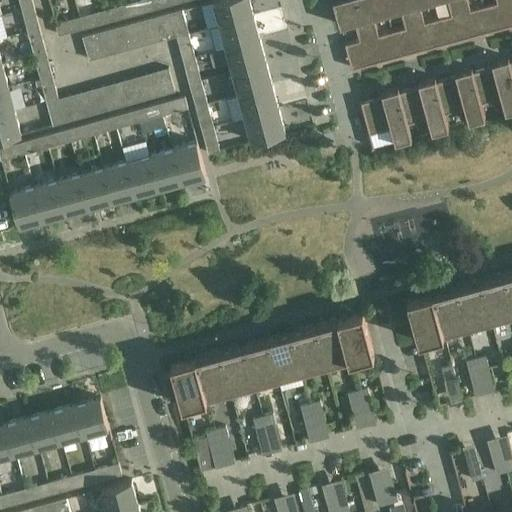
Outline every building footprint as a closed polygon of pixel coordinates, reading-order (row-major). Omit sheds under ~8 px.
[(35,5),(33,0),(20,0),(23,8),(35,5)] [(154,9),(150,0),(141,0),(127,4),(130,15),(154,9)] [(176,3),(174,0),(150,0),(154,9),(176,3)] [(255,15),(250,0),(217,0),(215,1),(222,24),(255,15)] [(376,62),(358,0),(334,0),(341,26),(355,22),(360,39),(346,43),(353,68),(376,62)] [(387,13),(383,0),(358,0),(376,62),(399,56),(392,30),(378,34),(373,17),(387,13)] [(422,50),(408,0),(383,0),(387,13),(402,9),(406,27),(392,30),(399,56),(422,50)] [(434,0),(433,0),(408,0),(422,50),(445,43),(438,18),(424,22),(419,4),(434,0)] [(468,37),(458,0),(433,0),(434,0),(435,0),(448,0),(453,14),(438,18),(445,43),(468,37)] [(458,0),(468,37),(492,31),(485,5),(471,9),(468,0),(458,0)] [(511,25),(511,14),(508,0),(498,0),(499,2),(485,5),(492,31),(511,25)] [(130,15),(127,4),(103,11),(107,22),(130,15)] [(41,28),(35,5),(23,8),(29,32),(41,28)] [(190,33),(183,9),(172,13),(178,35),(178,36),(190,33)] [(107,22),(103,11),(80,17),(83,28),(107,22)] [(178,35),(172,13),(161,16),(167,38),(178,35)] [(261,37),(255,15),(222,24),(228,47),(261,37)] [(167,38),(161,16),(150,19),(156,41),(167,38)] [(60,34),(83,28),(80,17),(57,23),(60,34)] [(156,41),(150,19),(139,22),(145,44),(156,41)] [(145,44),(139,22),(128,25),(134,47),(145,44)] [(134,47),(128,25),(117,28),(123,50),(134,47)] [(47,52),(41,28),(29,32),(35,55),(47,52)] [(123,50),(117,28),(106,31),(112,53),(123,50)] [(112,53),(106,31),(95,33),(101,56),(112,53)] [(101,56),(95,33),(84,37),(90,59),(101,56)] [(196,57),(190,33),(178,36),(184,59),(196,57)] [(267,61),(261,37),(228,47),(234,70),(267,61)] [(53,75),(47,52),(35,55),(41,78),(53,75)] [(202,79),(196,57),(184,59),(190,82),(202,79)] [(511,67),(510,61),(509,58),(493,62),(494,66),(473,71),(482,103),(502,97),(506,112),(511,110),(511,67)] [(297,75),(311,73),(309,59),(295,60),(297,75)] [(274,84),(267,61),(234,70),(240,93),(274,84)] [(169,67),(158,71),(165,94),(176,91),(169,67)] [(486,117),(482,103),(473,71),(472,68),(456,72),(457,76),(437,81),(445,113),(466,107),(469,122),(486,117)] [(165,94),(158,71),(147,74),(154,97),(165,94)] [(154,97),(147,74),(136,77),(143,100),(154,97)] [(60,98),(53,75),(41,78),(42,79),(48,102),(60,98)] [(143,100),(136,77),(125,80),(132,103),(143,100)] [(449,127),(445,113),(437,81),(436,78),(419,82),(420,86),(400,91),(408,123),(429,117),(433,132),(449,127)] [(208,102),(202,80),(202,79),(190,82),(197,105),(208,102)] [(132,103),(125,80),(114,83),(121,106),(132,103)] [(121,106),(114,83),(104,86),(110,110),(121,106)] [(280,107),(274,84),(240,93),(247,116),(280,107)] [(110,110),(104,86),(93,89),(99,113),(110,110)] [(0,113),(12,110),(6,88),(6,87),(0,88),(0,113)] [(408,123),(400,91),(399,88),(382,92),(383,96),(362,102),(370,133),(392,127),(396,142),(412,137),(408,123)] [(99,113),(93,89),(82,92),(89,116),(99,113)] [(89,116),(82,92),(71,95),(78,119),(89,116)] [(78,119),(71,95),(60,98),(66,122),(78,119)] [(186,96),(162,103),(165,114),(189,108),(186,96)] [(66,122),(60,98),(48,102),(54,125),(66,122)] [(214,125),(208,102),(197,105),(203,128),(214,125)] [(165,114),(162,103),(139,109),(142,121),(165,114)] [(287,132),(280,107),(247,116),(253,141),(287,132)] [(131,124),(142,121),(139,109),(127,113),(131,124)] [(0,140),(19,135),(13,111),(12,110),(0,113),(0,140)] [(108,131),(119,127),(116,116),(105,119),(108,131)] [(84,137),(96,134),(93,122),(81,125),(84,137)] [(221,150),(214,125),(203,128),(209,152),(221,150)] [(61,144),(73,140),(70,129),(58,132),(61,144)] [(26,153),(50,147),(47,135),(23,142),(26,153)] [(207,175),(198,141),(175,148),(184,181),(207,175)] [(26,153),(23,142),(0,148),(0,150),(2,160),(26,153)] [(184,181),(175,148),(152,154),(161,187),(184,181)] [(161,187),(152,154),(129,160),(138,194),(161,187)] [(138,194),(129,160),(105,167),(108,177),(114,200),(138,194)] [(108,177),(105,167),(82,173),(90,207),(114,200),(108,177)] [(90,207),(82,173),(59,179),(68,213),(90,207)] [(68,213),(59,179),(35,186),(45,219),(68,213)] [(45,219),(35,186),(11,192),(20,226),(45,219)] [(511,315),(511,303),(504,273),(481,280),(492,321),(511,315)] [(492,321),(481,280),(457,286),(468,327),(492,321)] [(468,327),(457,286),(434,292),(445,333),(468,327)] [(445,333),(434,292),(410,299),(421,340),(445,333)] [(363,312),(337,319),(348,360),(374,352),(363,312)] [(348,360),(337,319),(314,325),(325,366),(348,360)] [(325,366),(314,325),(291,331),(302,372),(325,366)] [(302,372),(291,331),(268,337),(279,378),(302,372)] [(279,378),(268,337),(245,344),(256,385),(279,378)] [(256,385),(245,344),(222,350),(233,391),(256,385)] [(233,391),(222,350),(199,356),(210,397),(233,391)] [(487,355),(477,358),(480,369),(490,367),(487,355)] [(210,397),(199,356),(173,363),(184,404),(210,397)] [(480,369),(477,358),(467,360),(470,372),(480,369)] [(456,376),(453,364),(443,367),(446,379),(456,376)] [(368,387),(359,390),(362,402),(372,399),(368,387)] [(362,402),(359,390),(349,392),(352,404),(362,402)] [(110,427),(102,397),(78,404),(86,434),(110,427)] [(321,400),(311,403),(315,414),(324,412),(321,400)] [(305,417),(315,414),(311,403),(301,405),(305,417)] [(86,434),(78,404),(54,410),(63,440),(86,434)] [(63,440),(54,410),(32,416),(39,446),(63,440)] [(274,413),(264,415),(267,427),(277,425),(274,413)] [(267,427),(264,415),(254,418),(257,430),(267,427)] [(39,446),(32,416),(9,422),(16,452),(39,446)] [(0,456),(16,452),(9,422),(0,424),(0,456)] [(227,426),(217,428),(220,440),(230,437),(227,426)] [(220,440),(217,428),(207,431),(210,443),(220,440)] [(507,470),(504,458),(494,461),(498,473),(507,470)] [(123,474),(120,463),(96,469),(98,481),(123,474)] [(484,477),(480,465),(470,468),(473,479),(484,477)] [(98,481),(96,469),(72,476),(75,487),(98,481)] [(52,494),(75,487),(72,476),(48,482),(52,494)] [(139,503),(132,480),(102,488),(109,511),(139,503)] [(52,494),(48,482),(26,489),(29,500),(52,494)] [(399,500),(396,488),(386,490),(389,502),(399,500)] [(29,500),(26,489),(2,495),(5,507),(29,500)] [(389,502),(386,490),(376,493),(379,505),(389,502)] [(70,511),(67,498),(55,501),(57,511),(70,511)] [(57,511),(55,501),(44,504),(45,511),(57,511)] [(351,511),(349,501),(339,503),(341,511),(351,511)] [(141,511),(139,503),(109,511),(141,511)] [(341,511),(339,503),(329,506),(330,511),(341,511)]
